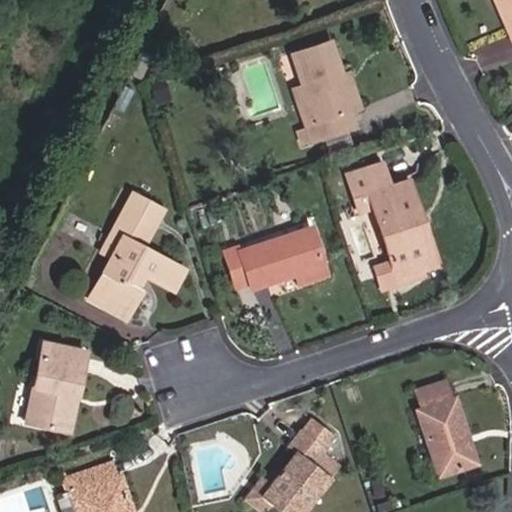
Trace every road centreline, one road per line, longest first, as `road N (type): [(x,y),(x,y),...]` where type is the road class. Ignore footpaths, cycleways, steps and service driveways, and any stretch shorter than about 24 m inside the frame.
road 1 (residential): [(511,283),(370,341),(235,381)]
road 2 (residential): [(511,217),(442,91),(407,0)]
